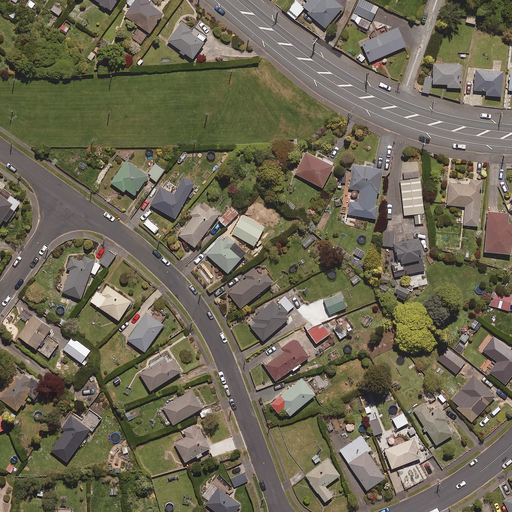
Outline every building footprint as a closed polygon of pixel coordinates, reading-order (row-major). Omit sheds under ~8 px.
[(35,3),(31,0),(20,0),(31,8),(35,3)] [(116,0),(96,0),(110,9),(116,0)] [(125,14),(140,25),(132,37),(141,43),(163,12),(147,0),(128,0),(127,2),(131,6),(125,14)] [(295,19),(304,7),(308,11),(307,12),(325,27),(342,6),(335,0),(306,0),(302,5),(295,0),(293,0),(285,11),(295,19)] [(378,6),(363,0),(359,0),(350,23),(367,31),(378,6)] [(63,10),(54,4),(50,10),(59,16),(63,10)] [(193,30),(180,21),(167,41),(192,58),(206,36),(194,28),(193,30)] [(406,45),(397,27),(361,44),(369,62),(406,45)] [(99,48),(95,45),(88,56),(92,59),(99,48)] [(132,60),(125,54),(120,60),(127,66),(132,60)] [(462,63),(433,63),(433,83),(447,83),(447,87),(461,87),(462,63)] [(503,71),(476,69),(475,89),(486,90),(485,94),(501,96),(503,71)] [(429,92),(432,77),(424,76),(422,91),(429,92)] [(333,165),(306,151),(295,173),(322,187),(333,165)] [(148,175),(126,160),(110,182),(123,191),(125,188),(134,195),(148,175)] [(164,169),(155,163),(148,174),(157,180),(164,169)] [(382,168),(353,164),(349,188),(360,189),(358,202),(350,201),(348,214),(376,218),(377,205),(375,205),(377,192),(379,192),(382,168)] [(424,223),(421,178),(401,180),(404,214),(414,214),(415,224),(424,223)] [(482,180),(466,179),(466,183),(449,182),(447,204),(465,206),(463,224),(478,226),(482,180)] [(185,199),(160,185),(150,204),(174,218),(185,199)] [(19,202),(0,187),(0,223),(3,219),(8,223),(16,212),(13,211),(19,202)] [(219,213),(200,200),(190,214),(192,216),(178,235),(194,247),(219,213)] [(238,213),(232,206),(218,219),(225,226),(238,213)] [(508,212),(488,211),(485,251),(511,253),(511,238),(511,222),(507,222),(508,212)] [(395,233),(384,232),(383,245),(394,246),(395,233)] [(246,252),(224,233),(206,254),(227,273),(246,252)] [(394,275),(423,270),(417,238),(395,242),(399,264),(392,265),(394,275)] [(365,252),(356,247),(353,253),(362,258),(365,252)] [(94,259),(84,255),(82,261),(70,257),(66,267),(70,269),(62,292),(80,298),(94,259)] [(261,276),(254,267),(243,276),(244,278),(227,291),(240,308),(273,281),(266,272),(261,276)] [(131,301),(107,285),(101,294),(96,291),(90,301),(118,320),(131,301)] [(409,290),(401,286),(397,296),(405,300),(409,290)] [(293,306),(284,295),(275,303),(272,300),(252,318),(256,322),(251,326),(263,340),(288,318),(285,314),(293,306)] [(511,301),(493,297),(491,307),(509,310),(511,301)] [(25,309),(19,317),(27,323),(18,336),(48,357),(58,343),(46,334),(51,327),(25,309)] [(153,317),(146,312),(126,339),(144,351),(163,324),(161,322),(165,315),(157,310),(153,317)] [(329,334),(322,322),(308,331),(316,343),(329,334)] [(347,334),(340,322),(333,326),(340,338),(347,334)] [(90,350),(72,337),(63,349),(81,362),(90,350)] [(309,356),(295,338),(262,362),(276,380),(292,368),(293,370),(300,365),(299,363),(309,356)] [(511,346),(510,349),(499,340),(488,354),(497,362),(489,372),(505,384),(511,374),(511,346)] [(465,362),(447,347),(437,359),(456,373),(465,362)] [(174,358),(167,362),(164,357),(139,373),(150,390),(182,370),(174,358)] [(43,386),(20,369),(0,394),(0,398),(16,411),(28,395),(33,399),(43,386)] [(495,396),(473,375),(451,398),(459,405),(457,408),(471,421),(495,396)] [(315,394),(301,377),(270,403),(278,412),(284,407),(290,415),(315,394)] [(202,407),(192,389),(162,406),(172,424),(202,407)] [(436,444),(452,434),(444,422),(448,420),(439,407),(429,413),(423,404),(414,410),(436,444)] [(101,418),(89,409),(82,418),(72,411),(61,427),(63,428),(60,431),(62,433),(50,450),(66,462),(89,429),(92,431),(101,418)] [(383,432),(375,412),(366,415),(373,435),(383,432)] [(408,422),(403,413),(392,419),(397,428),(408,422)] [(184,461),(196,455),(197,458),(202,455),(201,453),(210,448),(199,428),(195,430),(193,425),(182,431),(185,437),(174,442),(184,461)] [(371,449),(361,435),(340,450),(367,490),(385,478),(367,452),(371,449)] [(421,457),(413,438),(383,450),(391,469),(421,457)] [(242,462),(239,456),(224,462),(227,469),(242,462)] [(340,475),(327,459),(305,475),(325,501),(333,495),(325,485),(340,475)] [(248,480),(244,473),(231,479),(235,487),(248,480)] [(208,500),(205,503),(216,511),(235,511),(241,505),(228,496),(232,491),(229,488),(231,485),(219,476),(213,484),(216,486),(206,498),(208,500)]
